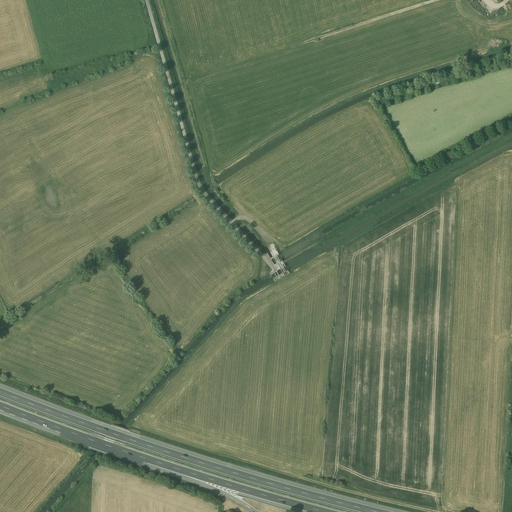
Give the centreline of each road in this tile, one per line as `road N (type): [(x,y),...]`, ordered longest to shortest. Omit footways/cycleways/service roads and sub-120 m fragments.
road 1 (track): [(511,136),(273,268),(200,188),(146,0)]
road 2 (motorway): [(378,511),(0,392)]
road 3 (track): [(443,511),(223,452)]
road 4 (motorway): [(147,458),(327,511)]
road 5 (motorway): [(0,405),(147,458)]
road 6 (track): [(436,0),(312,40)]
road 7 (motorway): [(147,458),(255,511)]
